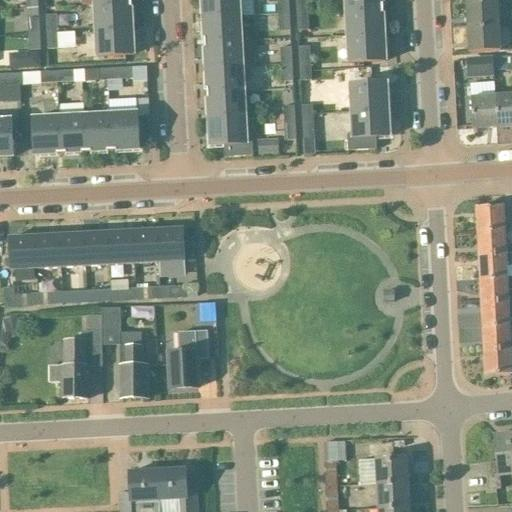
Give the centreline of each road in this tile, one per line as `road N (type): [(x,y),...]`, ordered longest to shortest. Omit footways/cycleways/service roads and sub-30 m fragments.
road 1 (residential): [(0,431),(450,407)]
road 2 (residential): [(182,190),(434,177)]
road 3 (residential): [(450,407),(434,177)]
road 4 (residential): [(182,190),(170,0)]
road 5 (residential): [(0,201),(182,190)]
road 6 (residential): [(434,177),(425,0)]
